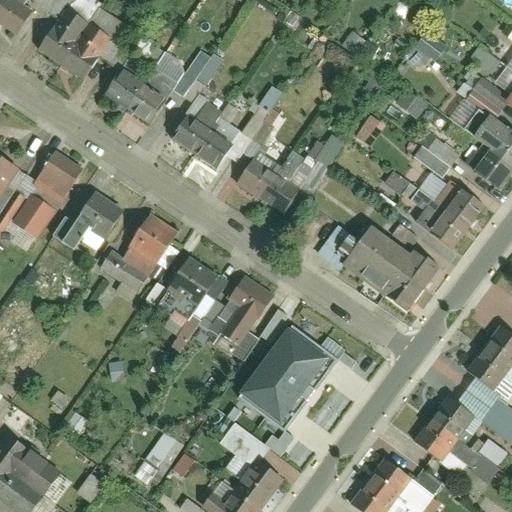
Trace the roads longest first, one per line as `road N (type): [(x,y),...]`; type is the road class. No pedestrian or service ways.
road 1 (residential): [(416,348),(0,56)]
road 2 (residential): [(416,348),(294,511)]
road 3 (residential): [(511,223),(416,348)]
